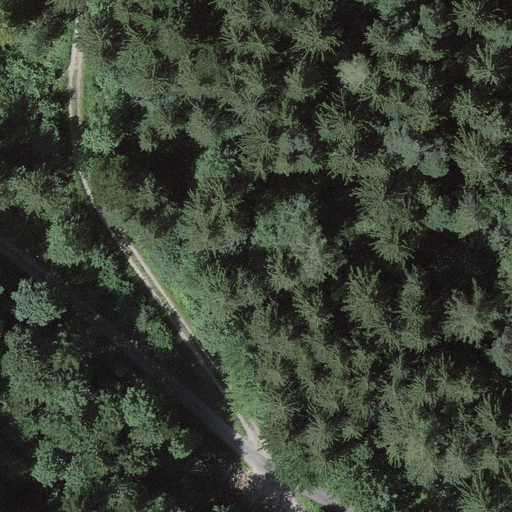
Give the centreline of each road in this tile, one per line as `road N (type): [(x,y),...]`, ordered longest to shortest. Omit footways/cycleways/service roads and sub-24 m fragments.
road 1 (track): [(82,0),(70,70),(79,173),(262,448)]
road 2 (track): [(262,448),(0,241)]
